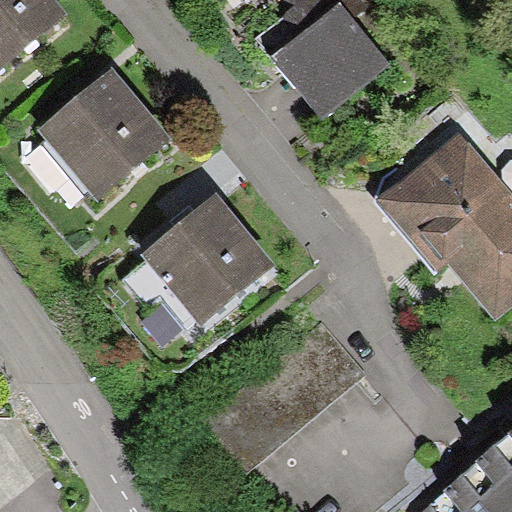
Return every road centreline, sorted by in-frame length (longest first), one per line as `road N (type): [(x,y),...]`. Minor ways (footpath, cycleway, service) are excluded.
road 1 (residential): [(133,0),(345,255),(375,340),(454,431)]
road 2 (residential): [(0,311),(140,511)]
